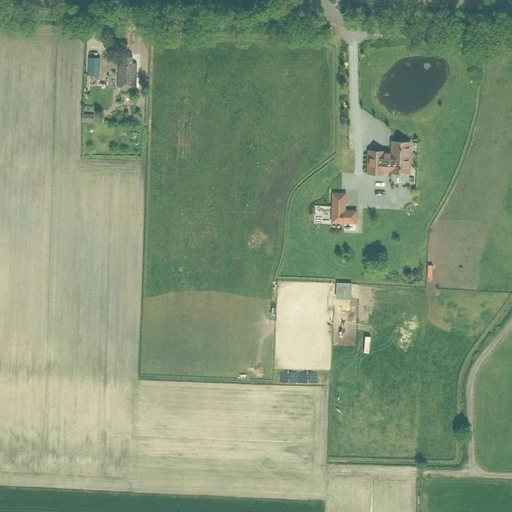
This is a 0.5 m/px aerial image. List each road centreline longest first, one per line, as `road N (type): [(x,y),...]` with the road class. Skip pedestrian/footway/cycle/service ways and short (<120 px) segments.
road 1 (unclassified): [(319,5),(247,24),(0,13)]
road 2 (tertiary): [(511,34),(352,26),(319,5)]
road 3 (unclassified): [(472,473),(472,375),(511,322)]
